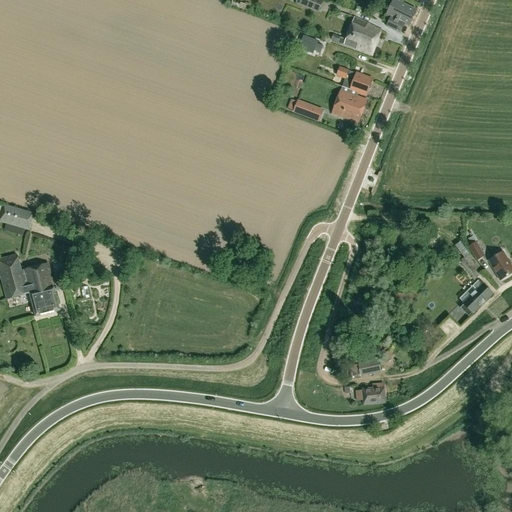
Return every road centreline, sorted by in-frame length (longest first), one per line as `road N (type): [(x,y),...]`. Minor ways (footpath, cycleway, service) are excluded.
road 1 (unclassified): [(0,447),(35,398),(87,367),(232,368),(251,359),(308,236),(337,231)]
road 2 (residential): [(503,329),(494,325),(395,378),(324,378),(319,364),(353,252),(337,231)]
road 3 (tertiary): [(0,475),(38,429),(88,400),(170,396),(282,413)]
road 4 (tertiary): [(503,329),(399,411),(341,421),(282,413)]
road 5 (unclassified): [(337,231),(430,0)]
road 6 (unclassified): [(282,413),(294,347),(337,231)]
road 7 (track): [(87,367),(112,315),(117,280),(108,257),(80,248)]
